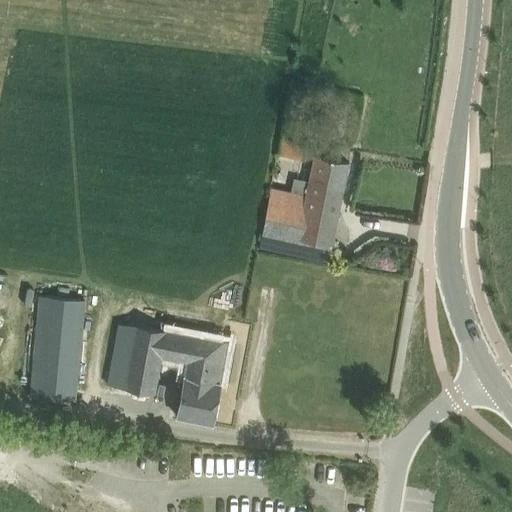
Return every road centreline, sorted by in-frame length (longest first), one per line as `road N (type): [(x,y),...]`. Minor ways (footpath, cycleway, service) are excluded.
road 1 (track): [(403,453),(300,447),(0,403)]
road 2 (tertiary): [(453,169),(451,280),(489,373)]
road 3 (unclassified): [(392,511),(413,434),(489,373)]
road 4 (tertiary): [(453,169),(475,0)]
